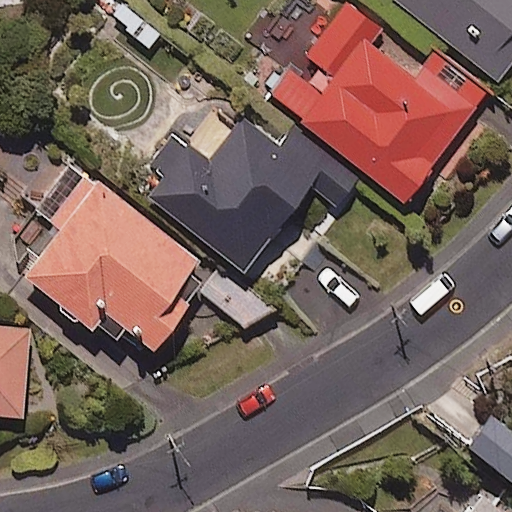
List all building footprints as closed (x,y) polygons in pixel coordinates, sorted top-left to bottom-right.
[(419,54),(350,0),(329,0),(263,83),(395,188),(478,82),(428,43),(419,54)] [(511,46),(511,0),(408,0),(491,70),(511,46)] [(272,138),(233,105),(199,146),(171,123),(148,151),(160,161),(142,182),(229,256),(282,194),(290,201),(312,175),(342,201),(361,179),(289,118),(272,138)] [(204,259),(84,165),(47,213),(53,218),(21,259),(107,326),(119,311),(146,333),(204,259)] [(266,299),(226,266),(205,291),(245,324),(266,299)] [(0,400),(15,402),(23,319),(0,316),(0,400)] [(511,461),(511,425),(484,405),(462,435),(507,468),(511,461)] [(511,511),(511,509),(474,480),(449,511),(511,511)]
